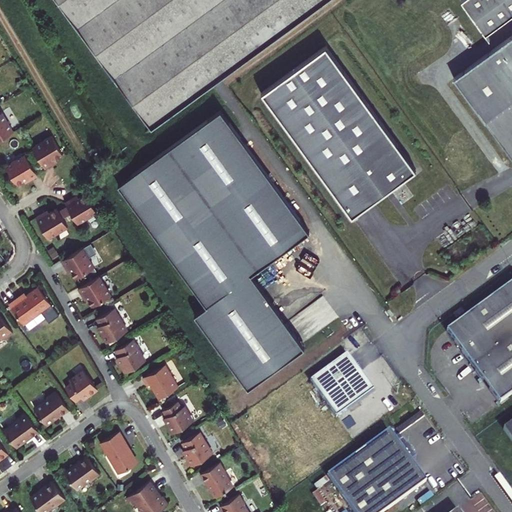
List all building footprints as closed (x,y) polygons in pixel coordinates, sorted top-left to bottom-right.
[(57,0),(151,127),(194,96),(324,0),(57,0)] [(511,0),(462,0),(461,1),(485,34),(511,14),(511,35),(453,78),(511,158),(511,0)] [(414,170),(325,48),(262,94),(351,217),(414,170)] [(0,138),(13,131),(1,111),(0,111),(0,138)] [(250,275),(308,232),(220,112),(117,186),(207,307),(194,316),(249,388),(303,348),(250,275)] [(51,135),(43,140),(32,146),(44,167),(53,162),(51,160),(62,153),(51,135)] [(27,177),(28,180),(37,174),(25,153),(5,165),(16,184),(27,177)] [(73,196),(64,202),(72,214),(89,199),(85,192),(75,199),(73,196)] [(96,211),(89,199),(72,214),(77,223),(96,211)] [(45,213),(44,211),(35,216),(48,237),(67,226),(56,207),(45,213)] [(92,241),(61,259),(66,268),(69,267),(75,277),(96,265),(90,254),(97,250),(92,241)] [(59,255),(53,245),(46,249),(53,259),(59,255)] [(101,273),(78,287),(83,296),(85,294),(92,305),(113,293),(101,273)] [(511,282),(445,331),(498,404),(511,393),(511,282)] [(15,298),(9,303),(23,323),(24,322),(29,329),(45,317),(48,321),(58,314),(38,286),(17,301),(15,298)] [(98,326),(107,341),(127,329),(114,308),(96,318),(100,325),(98,326)] [(453,315),(456,319),(463,314),(460,309),(453,315)] [(13,331),(0,314),(0,337),(1,337),(4,338),(13,331)] [(116,356),(125,371),(145,359),(132,338),(115,348),(118,355),(116,356)] [(346,354),(309,381),(336,417),(373,390),(346,354)] [(164,363),(143,376),(147,384),(150,383),(158,397),(178,386),(164,363)] [(81,396),(83,398),(97,388),(83,369),(69,379),(71,382),(65,386),(75,400),(81,396)] [(60,415),(68,408),(55,389),(46,396),(47,398),(34,407),(46,423),(59,414),(60,415)] [(373,390),(336,417),(337,419),(374,392),(373,390)] [(168,414),(166,415),(175,430),(195,418),(186,403),(183,405),(180,398),(164,407),(168,414)] [(29,437),(38,430),(24,411),(16,418),(17,420),(3,429),(15,446),(29,436),(29,437)] [(511,422),(502,429),(511,442),(511,422)] [(120,471),(135,462),(124,443),(126,442),(119,430),(99,441),(109,457),(111,456),(120,471)] [(199,431),(181,441),(185,447),(183,449),(192,464),(212,452),(199,431)] [(326,475),(352,511),(383,511),(425,482),(410,461),(415,458),(402,439),(397,443),(388,431),(326,475)] [(137,461),(126,442),(124,443),(135,462),(137,461)] [(99,473),(86,454),(77,461),(78,462),(64,471),(76,488),(89,478),(91,479),(99,473)] [(220,461),(200,473),(205,482),(206,481),(215,496),(232,485),(223,471),(225,470),(220,461)] [(65,498),(51,479),(43,486),(43,487),(30,496),(41,511),(42,511),(55,503),(56,504),(65,498)] [(143,511),(155,511),(168,503),(162,494),(161,496),(159,497),(155,492),(157,490),(149,480),(128,495),(130,499),(135,506),(138,504),(143,511)] [(219,505),(223,511),(248,511),(243,503),(245,502),(239,493),(219,505)]
